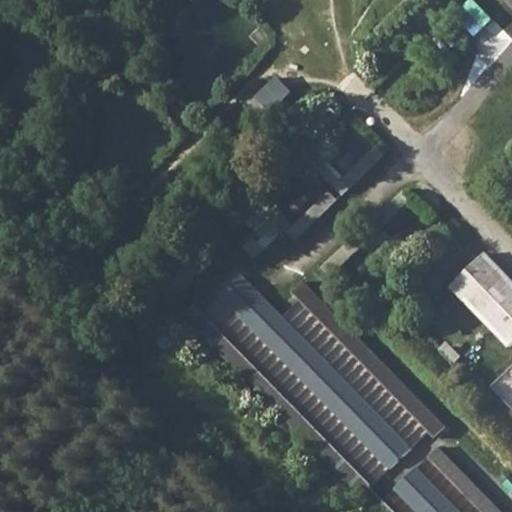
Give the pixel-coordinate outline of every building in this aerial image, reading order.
[(349,177),(329,157),(320,167),(348,195),(389,154),(381,145),(349,177)] [(334,192),(292,230),(300,239),(342,201),(334,192)] [(511,280),(483,251),(449,284),(508,344),(511,340),(511,280)] [(240,274),(218,294),(389,465),(409,445),(240,274)] [(505,511),(436,442),(428,451),(489,511),(505,511)] [(461,511),(415,464),(394,484),(421,511),(461,511)]
